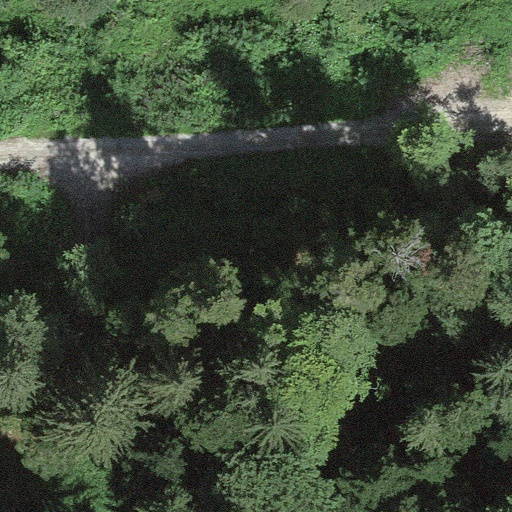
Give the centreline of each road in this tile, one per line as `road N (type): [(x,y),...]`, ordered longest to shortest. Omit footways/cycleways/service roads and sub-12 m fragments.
road 1 (track): [(0,163),(191,155),(511,122)]
road 2 (track): [(294,511),(355,438),(442,354),(511,301)]
